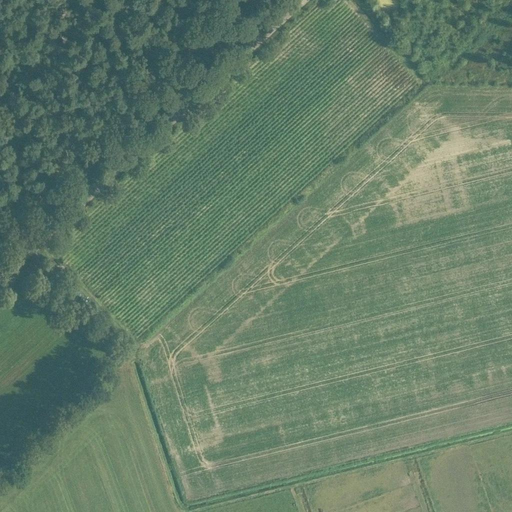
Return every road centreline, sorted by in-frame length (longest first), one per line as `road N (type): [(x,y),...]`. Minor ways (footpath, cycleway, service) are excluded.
road 1 (unclassified): [(0,279),(301,0)]
road 2 (track): [(0,209),(122,341)]
